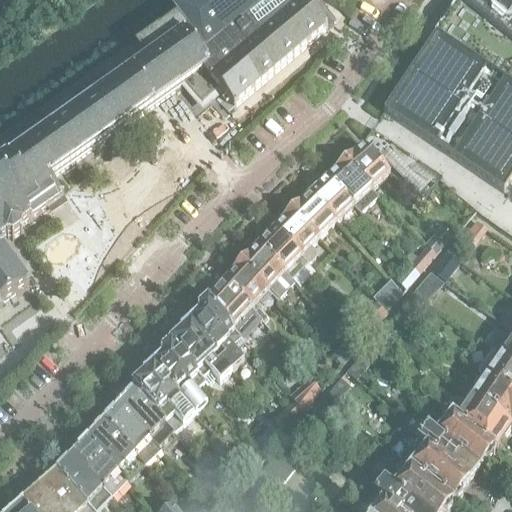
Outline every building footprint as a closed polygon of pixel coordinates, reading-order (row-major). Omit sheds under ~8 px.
[(309,11),(318,5),(323,0),(190,0),(174,13),(178,20),(160,32),(159,32),(0,143),(0,311),(30,291),(0,248),(0,244),(6,241),(7,242),(12,243),(12,244),(14,243),(14,242),(20,238),(21,237),(21,236),(21,232),(20,230),(62,201),(50,184),(186,87),(203,107),(219,93),(223,98),(234,111),(326,33),(309,11)] [(0,0),(0,11),(14,0),(0,0)] [(435,41),(384,116),(504,196),(511,184),(511,0),(466,0),(463,4),(459,2),(433,40),(435,41)] [(341,164),(371,194),(390,177),(363,149),(355,156),(351,157),(349,158),(347,160),(345,161),(342,163),(341,164)] [(371,194),(341,164),(340,165),(338,168),(336,170),(335,172),(334,174),(333,176),(333,177),(327,183),(354,210),(371,194)] [(354,210),(327,183),(325,180),(313,192),(315,194),(309,200),(336,227),(354,210)] [(292,211),(289,214),(319,243),(336,227),(309,200),(302,206),(302,205),(299,207),(296,208),(292,211)] [(319,243),(289,214),(287,216),(285,218),(284,220),(282,222),(281,224),(280,226),(281,227),(275,233),(308,266),(314,260),(314,254),(311,251),(319,243)] [(486,234),(476,226),(469,236),(478,244),(486,234)] [(453,240),(442,231),(426,248),(437,258),(453,240)] [(302,260),(275,233),(269,239),(267,237),(255,249),(258,251),(285,277),(302,260)] [(410,269),(419,278),(436,258),(427,250),(410,269)] [(242,262),(239,265),(268,294),(285,277),(258,251),(252,258),(251,257),(249,258),(247,259),(242,262)] [(460,266),(448,258),(433,278),(443,286),(460,266)] [(268,294),(239,265),(237,267),(235,269),(233,271),(232,273),(231,276),(230,278),(225,285),(252,312),(268,294)] [(405,294),(419,278),(410,269),(397,286),(405,294)] [(252,312),(225,285),(220,293),(217,290),(207,302),(209,305),(233,333),(252,312)] [(391,289),(376,306),(385,314),(401,297),(391,289)] [(420,290),(414,296),(420,301),(424,304),(426,306),(432,299),(420,290)] [(404,321),(420,301),(414,296),(397,315),(404,321)] [(199,319),(190,328),(231,376),(243,365),(232,351),(241,343),(233,333),(209,305),(199,313),(199,319)] [(376,306),(358,323),(370,336),(388,319),(376,306)] [(404,321),(398,327),(406,333),(411,327),(404,321)] [(356,324),(341,341),(357,355),(372,338),(356,324)] [(231,376),(190,328),(182,335),(183,336),(171,347),(171,348),(202,384),(211,377),(220,387),(231,376)] [(390,340),(382,334),(369,349),(377,355),(390,340)] [(511,341),(501,358),(511,367),(511,341)] [(352,356),(342,347),(332,360),(342,368),(352,356)] [(202,384),(171,348),(162,355),(162,362),(152,371),(195,420),(207,409),(195,395),(205,387),(202,384)] [(511,367),(501,358),(491,351),(475,374),(485,381),(511,399),(511,367)] [(369,365),(361,359),(349,374),(356,380),(369,365)] [(195,420),(152,371),(144,378),(145,379),(133,390),(135,392),(175,439),(195,420)] [(511,399),(485,381),(469,402),(509,430),(511,426),(511,399)] [(349,390),(341,383),(325,402),(333,409),(349,390)] [(311,384),(291,401),(293,405),(294,406),(303,417),(323,394),(311,384)] [(175,439),(135,392),(120,408),(159,454),(175,439)] [(469,402),(456,421),(494,452),(509,430),(469,402)] [(302,417),(294,406),(293,405),(273,424),(283,435),(303,417),(302,417)] [(120,408),(105,424),(145,472),(160,457),(159,454),(120,408)] [(494,452),(456,421),(443,412),(418,443),(419,445),(419,446),(444,466),(452,455),(477,475),(494,452)] [(269,420),(250,437),(264,454),(284,438),(269,420)] [(105,424),(88,442),(129,487),(145,472),(105,424)] [(88,442),(73,457),(113,503),(129,487),(88,442)] [(418,443),(400,466),(452,507),(477,475),(452,455),(444,466),(419,446),(419,445),(418,443)] [(252,479),(266,461),(258,455),(245,473),(252,479)] [(104,511),(113,503),(73,457),(58,474),(89,511),(104,511)] [(267,467),(287,483),(295,473),(275,457),(267,467)] [(335,466),(347,477),(353,470),(340,460),(335,466)] [(447,511),(452,507),(400,466),(387,481),(374,497),(393,511),(407,511),(411,508),(416,511),(447,511)] [(287,483),(267,467),(259,476),(279,492),(287,483)] [(89,511),(58,474),(39,490),(48,500),(50,499),(60,510),(58,511),(89,511)] [(259,476),(251,486),(263,495),(272,502),(279,492),(259,476)] [(227,485),(221,490),(229,498),(238,490),(234,485),(227,485)] [(249,511),(263,495),(251,486),(234,506),(241,511),(249,511)] [(39,490),(22,505),(27,511),(58,511),(60,510),(50,499),(48,500),(39,490)] [(329,511),(341,511),(345,508),(325,492),(317,502),(329,511)] [(407,511),(393,511),(374,497),(362,511),(416,511),(411,508),(407,511)]
